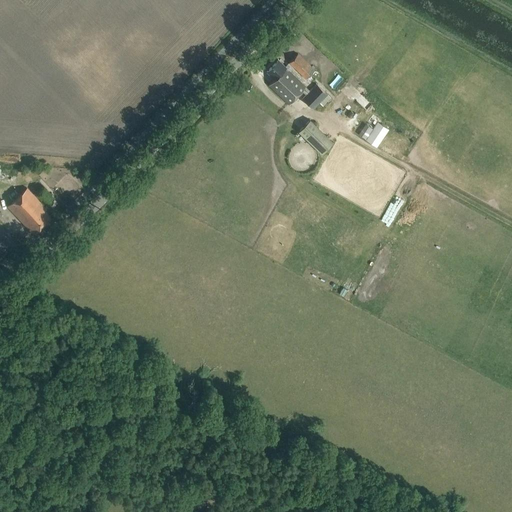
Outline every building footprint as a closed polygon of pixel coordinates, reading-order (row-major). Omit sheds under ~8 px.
[(306,79),(314,70),(298,54),(286,67),(279,60),(267,72),(275,80),(271,84),(269,86),(289,105),(302,92),(306,96),(302,99),(313,110),(327,95),(317,85),(310,92),(290,72),(294,68),(306,79)] [(349,104),(335,121),(341,126),(355,109),(349,104)] [(298,132),(321,155),(333,142),(310,120),(298,132)] [(366,140),(377,147),(388,129),(378,122),(366,140)] [(366,140),(373,130),(366,125),(359,135),(366,140)] [(18,175),(20,169),(7,166),(5,172),(18,175)] [(51,218),(43,210),(45,208),(27,188),(7,207),(34,235),(51,218)] [(37,195),(47,206),(55,199),(45,188),(37,195)] [(219,496),(209,488),(206,492),(216,499),(219,496)] [(192,511),(197,511),(208,499),(203,495),(191,511),(192,511)]
